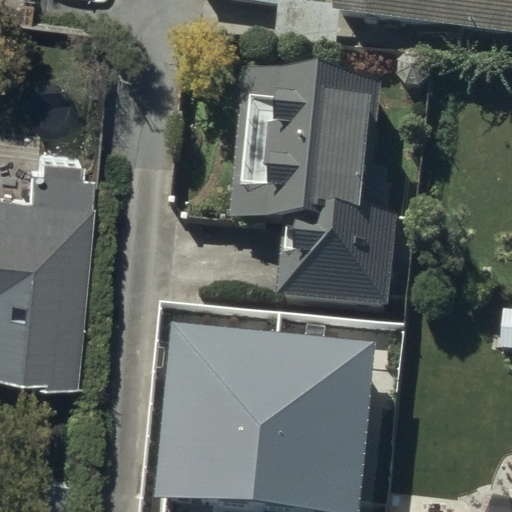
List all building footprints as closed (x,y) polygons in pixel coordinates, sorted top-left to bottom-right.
[(205,0),(204,8),(281,18),(283,0),(205,0)] [(511,0),(342,0),(340,24),(283,18),(279,56),(339,63),(341,43),(511,59),(511,0)] [(246,243),(286,257),(279,322),(392,334),(401,240),(383,238),(387,192),(375,191),(381,107),(244,94),(232,242),(246,243)] [(22,203),(0,201),(0,383),(70,393),(89,185),(77,184),(79,167),(38,163),(37,178),(24,177),(22,203)] [(358,511),(374,341),(174,322),(157,502),(266,511),(358,511)] [(0,476),(0,511),(62,511),(67,491),(0,476)]
